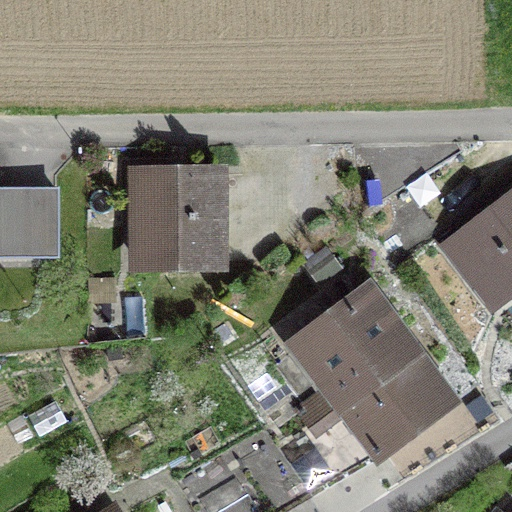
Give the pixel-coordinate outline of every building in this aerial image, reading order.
[(219,262),(218,174),(136,175),(137,263),(219,262)] [(0,255),(56,255),(56,190),(0,190),(0,255)] [(451,242),(494,299),(511,284),(511,203),(476,230),(472,225),(451,242)] [(378,288),(304,342),(349,399),(382,451),(460,399),(378,288)] [(382,451),(349,399),(279,444),(308,497),(382,451)] [(279,444),(268,425),(178,476),(198,511),(281,511),(308,497),(279,444)]
